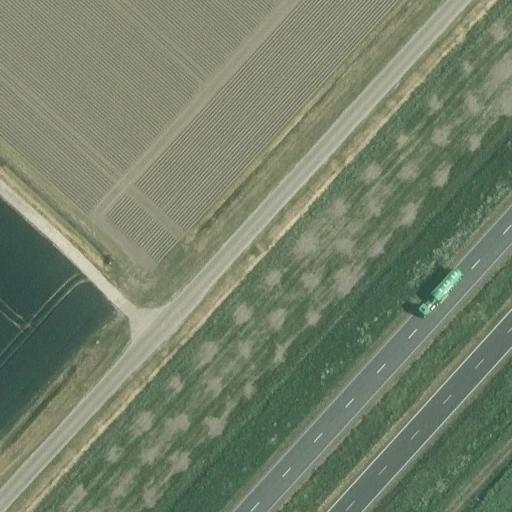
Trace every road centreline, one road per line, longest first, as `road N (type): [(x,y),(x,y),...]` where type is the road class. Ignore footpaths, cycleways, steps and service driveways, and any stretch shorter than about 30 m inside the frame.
road 1 (unclassified): [(0,502),(459,0)]
road 2 (trunk): [(511,226),(252,511)]
road 3 (trunk): [(347,511),(511,330)]
